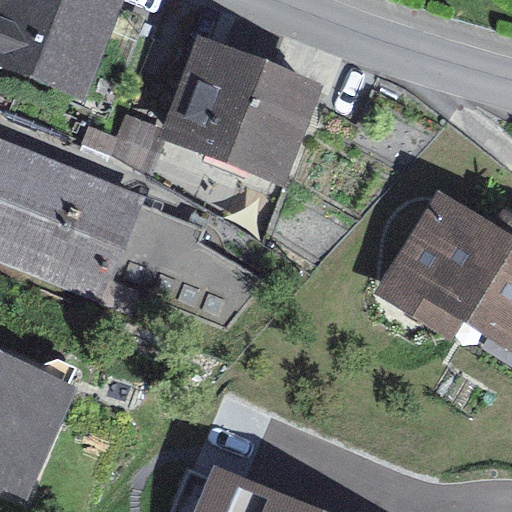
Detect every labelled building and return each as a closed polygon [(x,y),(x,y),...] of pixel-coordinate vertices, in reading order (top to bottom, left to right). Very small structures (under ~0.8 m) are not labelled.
[(111,11),(85,0),(9,0),(4,11),(0,9),(0,57),(77,91),(111,11)] [(309,99),(204,58),(172,137),(277,178),(309,99)] [(146,184),(0,126),(0,196),(122,244),(146,184)] [(443,209),(388,290),(449,331),(462,312),(511,345),(511,253),(511,255),(443,209)] [(60,397),(0,370),(0,478),(20,488),(60,397)]
